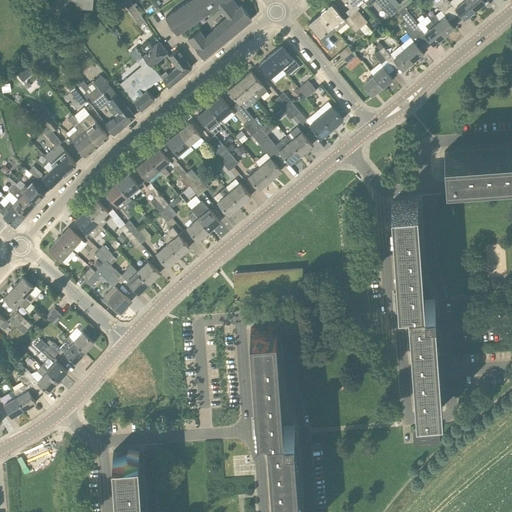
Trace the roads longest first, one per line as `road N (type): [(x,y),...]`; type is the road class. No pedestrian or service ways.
road 1 (residential): [(382,191),(388,303),(402,339),(407,415),(444,417),(452,409),(444,301),(426,188)]
road 2 (residential): [(20,248),(110,151),(275,11)]
road 3 (residential): [(128,341),(346,149)]
road 4 (residential): [(310,511),(285,320),(241,318)]
road 5 (residential): [(372,127),(511,12)]
road 6 (unclassified): [(206,434),(199,328),(205,320),(241,318)]
road 7 (unclassified): [(372,127),(275,11)]
road 8 (residential): [(128,341),(20,248)]
road 9 (residential): [(511,136),(429,144),(426,188)]
